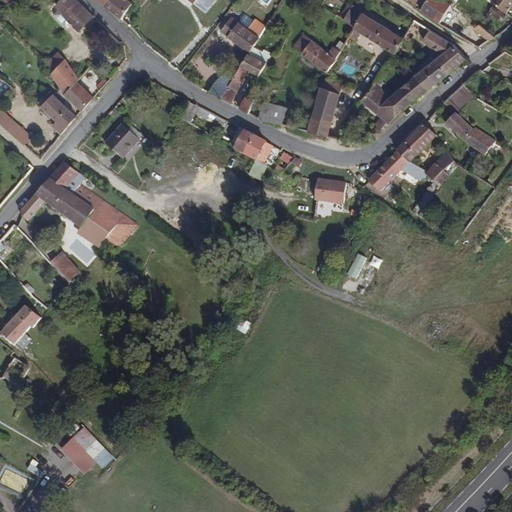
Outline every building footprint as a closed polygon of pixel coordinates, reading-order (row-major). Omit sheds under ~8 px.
[(64,16),(78,3),(75,0),(62,0),(55,8),(59,12),(64,16)] [(120,20),(131,6),(126,2),(124,0),(110,0),(105,8),(120,20)] [(353,8),(342,0),(326,0),(322,6),(344,22),(353,8)] [(442,22),(451,8),(437,0),(429,0),(422,12),(441,23),(439,25),(443,28),(445,24),(442,22)] [(506,15),(511,6),(511,0),(494,0),(491,4),(506,15)] [(95,19),(78,3),(64,16),(72,24),(82,33),(95,19)] [(354,29),(363,15),(353,8),(344,22),(354,29)] [(395,58),(415,27),(405,21),(394,38),(372,21),(376,16),(367,9),(363,15),(354,29),(349,39),(355,43),(361,35),(395,58)] [(66,29),(72,24),(64,16),(59,12),(55,18),(66,29)] [(252,52),(266,31),(244,18),(239,25),(234,22),(225,35),(228,38),(252,52)] [(225,35),(234,22),(232,21),(223,34),(225,35)] [(281,28),(272,21),(269,27),(278,33),(281,28)] [(480,50),(495,39),(478,25),(472,21),(469,25),(475,29),(466,42),(480,50)] [(331,56),(297,30),(288,44),(327,75),(338,62),(338,58),(340,54),(336,51),(331,56)] [(434,87),(466,60),(456,48),(433,34),(426,44),(444,57),(423,75),(434,87)] [(262,77),(269,64),(252,53),(238,75),(222,102),(231,106),(252,71),(262,77)] [(347,91),(358,77),(338,62),(327,75),(347,91)] [(416,100),(428,91),(417,80),(414,81),(391,63),(382,78),(392,85),(388,89),(379,82),(373,91),(403,113),(416,100)] [(65,97),(77,83),(60,65),(53,72),(50,69),(47,71),(65,97)] [(100,76),(91,67),(88,71),(96,79),(100,76)] [(222,102),(238,75),(231,70),(226,77),(221,84),(217,83),(209,95),(221,103),(222,102)] [(478,100),(495,84),(480,72),(464,87),(478,100)] [(221,84),(226,77),(223,75),(217,83),(221,84)] [(434,87),(423,75),(417,80),(428,91),(434,87)] [(93,99),(77,83),(65,97),(81,112),(93,99)] [(480,102),(478,100),(464,87),(443,104),(457,114),(462,119),(480,102)] [(327,139),(341,97),(321,90),(307,134),(327,139)] [(403,113),(373,91),(364,104),(391,125),(403,113)] [(76,118),(49,95),(39,107),(59,126),(57,129),(62,135),(76,118)] [(248,115),(254,101),(250,99),(246,98),(239,110),(248,115)] [(190,124),(198,108),(189,103),(181,120),(190,124)] [(280,126),(285,110),(263,105),(258,120),(261,122),(280,126)] [(17,124),(20,121),(10,112),(7,115),(0,108),(0,125),(24,147),(32,138),(17,124)] [(497,143),(474,127),(471,128),(462,119),(457,114),(444,127),(465,143),(486,156),(497,143)] [(123,159),(140,140),(137,137),(129,130),(123,125),(106,144),(123,159)] [(255,161),(264,143),(231,126),(222,141),(236,148),(236,151),(255,161)] [(416,159),(436,140),(422,126),(398,152),(411,164),(416,159)] [(137,137),(140,133),(133,127),(129,130),(137,137)] [(377,141),(382,134),(378,131),(373,139),(377,141)] [(40,161),(53,145),(47,139),(32,155),(40,161)] [(379,194),(411,164),(398,152),(367,184),(379,194)] [(445,184),(459,167),(449,155),(432,174),(427,170),(423,174),(440,189),(445,184)] [(299,168),(302,163),(295,159),(292,164),(299,168)] [(427,170),(416,159),(411,164),(423,174),(427,170)] [(255,161),(249,174),(261,179),(267,166),(255,161)] [(139,224),(80,184),(70,195),(64,191),(74,180),(79,174),(66,163),(23,210),(23,213),(24,216),(32,222),(46,205),(105,243),(108,240),(114,245),(117,246),(121,245),(126,243),(139,224)] [(70,195),(80,184),(74,180),(64,191),(70,195)] [(325,205),(328,184),(317,183),(314,204),(325,205)] [(342,209),(345,188),(343,186),(328,184),(325,205),(342,209)] [(95,256),(74,237),(63,249),(83,269),(95,256)] [(48,260),(53,254),(47,249),(45,250),(34,241),(31,243),(48,260)] [(345,273),(356,278),(367,257),(356,252),(345,273)] [(77,270),(60,253),(51,262),(68,279),(77,270)] [(0,333),(14,345),(31,324),(34,325),(42,316),(26,303),(0,333)] [(17,388),(29,372),(14,360),(2,378),(17,388)] [(60,450),(84,472),(97,459),(102,464),(112,454),(82,426),(60,450)]
